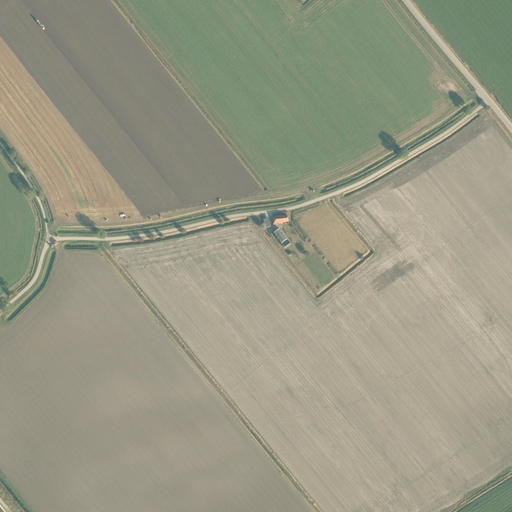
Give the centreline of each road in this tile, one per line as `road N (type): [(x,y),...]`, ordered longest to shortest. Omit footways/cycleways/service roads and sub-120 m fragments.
road 1 (unclassified): [(0,311),(34,278),(48,239),(142,237),(290,209),(358,184),(489,101)]
road 2 (tertiary): [(489,101),(405,0)]
